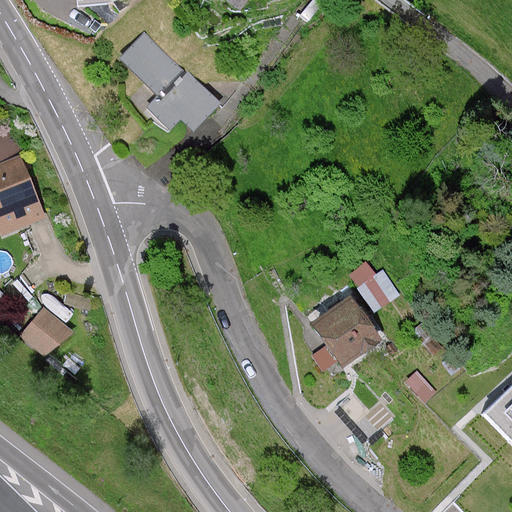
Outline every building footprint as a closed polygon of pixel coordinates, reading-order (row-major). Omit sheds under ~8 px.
[(225,0),(237,8),(243,0),(225,0)] [(145,34),(118,62),(158,100),(148,111),(172,133),(180,124),(192,135),(221,105),(145,34)] [(28,146),(0,155),(0,212),(7,234),(52,219),(28,146)] [(367,288),(320,313),(345,360),(392,335),(367,288)] [(50,357),(74,327),(45,303),(21,333),(50,357)] [(511,385),(483,414),(511,443),(511,385)]
